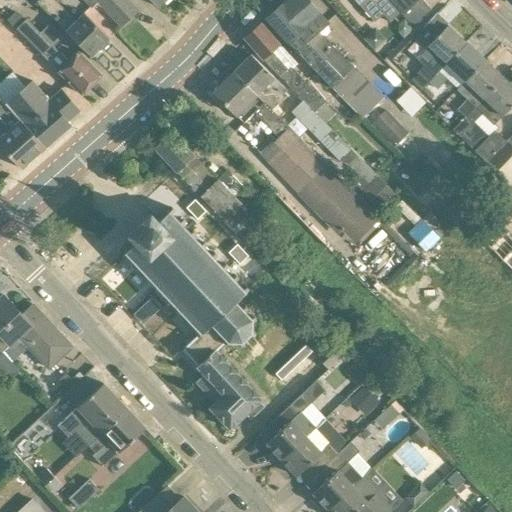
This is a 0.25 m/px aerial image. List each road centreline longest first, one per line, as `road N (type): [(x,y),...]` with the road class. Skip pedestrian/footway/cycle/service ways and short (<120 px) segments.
road 1 (residential): [(248,511),(0,225)]
road 2 (tertiary): [(0,224),(164,79),(238,0)]
